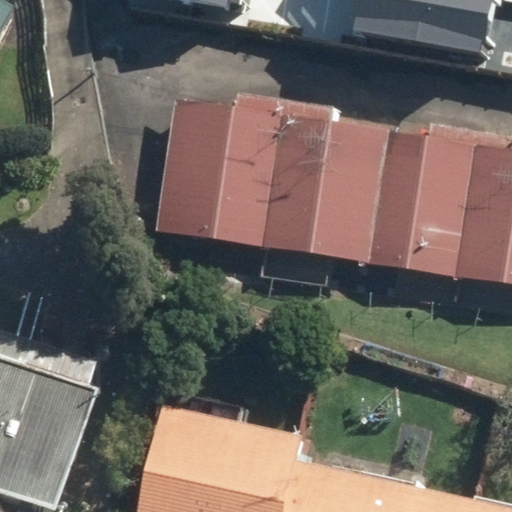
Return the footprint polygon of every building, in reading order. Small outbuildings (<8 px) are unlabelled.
[(175,0),(238,12),(240,0),(175,0)] [(361,0),(355,32),(484,56),(494,0),(361,0)] [(0,35),(8,21),(0,16),(0,35)] [(338,130),(340,114),(187,90),(162,247),(369,280),(391,139),(338,130)] [(511,157),(391,139),(369,280),(511,302),(511,157)] [(0,356),(0,511),(41,511),(88,390),(0,356)] [(242,416),(155,400),(134,511),(473,511),(294,479),(300,449),(238,437),(242,416)]
